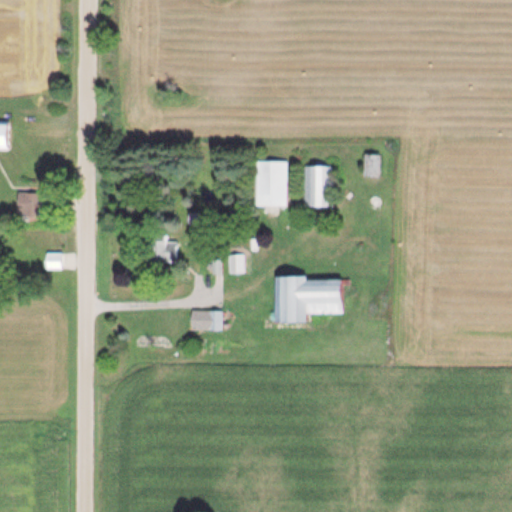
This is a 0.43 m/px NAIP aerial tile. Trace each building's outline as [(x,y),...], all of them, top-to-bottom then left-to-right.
[(368,176),(382,176),(382,156),(368,156),(368,176)] [(289,162),(258,162),(258,207),(289,207),(289,162)] [(305,208),(334,208),(334,166),(305,166),(305,208)] [(19,193),(19,217),(37,217),(37,193),(19,193)] [(66,254),(48,253),(47,270),(65,271),(66,254)] [(245,255),(230,255),(230,274),(245,274),(245,255)] [(310,315),(346,314),(345,279),(278,279),(279,324),(310,324),(310,315)] [(223,330),(223,312),(193,312),(193,330),(223,330)]
